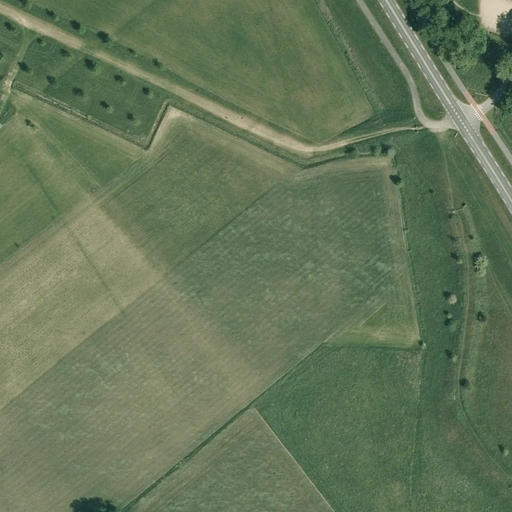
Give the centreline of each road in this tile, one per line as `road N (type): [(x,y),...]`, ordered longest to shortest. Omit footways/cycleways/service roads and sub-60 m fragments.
road 1 (residential): [(459,120),(432,125),(420,117),(409,78),(358,0)]
road 2 (primary): [(459,120),(385,0)]
